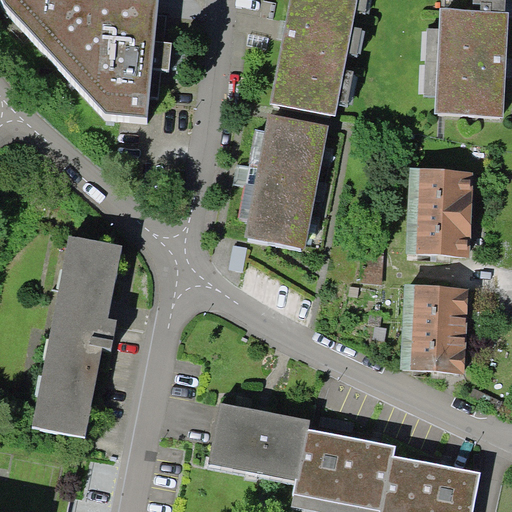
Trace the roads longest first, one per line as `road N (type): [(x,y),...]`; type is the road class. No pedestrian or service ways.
road 1 (residential): [(176,262),(273,331),(511,429)]
road 2 (residential): [(219,0),(176,262)]
road 3 (residential): [(176,262),(128,511)]
road 4 (residential): [(18,105),(176,262)]
